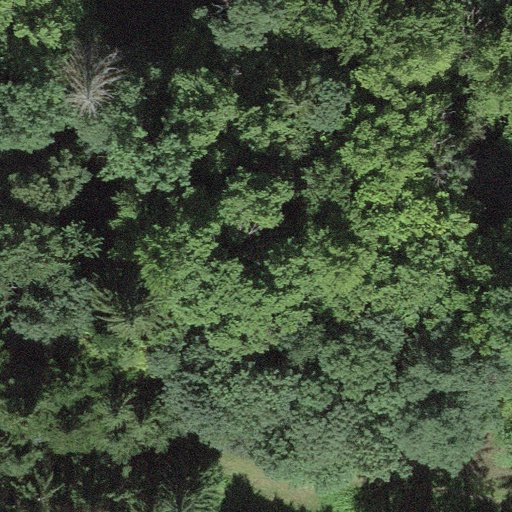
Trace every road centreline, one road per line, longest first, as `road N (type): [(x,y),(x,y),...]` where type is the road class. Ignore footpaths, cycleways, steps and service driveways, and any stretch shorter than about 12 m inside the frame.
road 1 (track): [(0,368),(270,485),(394,475),(511,500)]
road 2 (track): [(201,511),(270,485),(319,511)]
